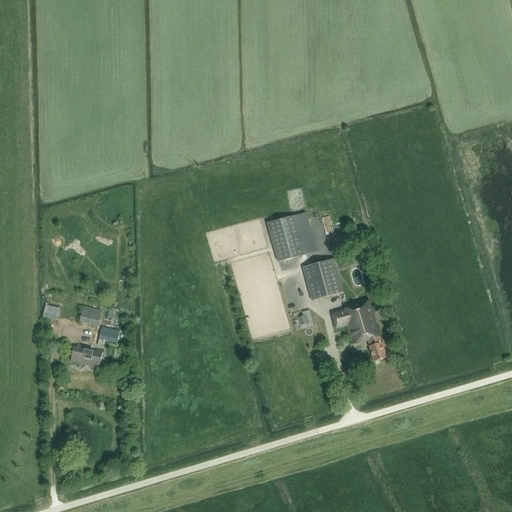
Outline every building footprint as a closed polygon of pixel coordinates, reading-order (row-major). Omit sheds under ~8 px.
[(306,213),(294,216),(266,224),(277,263),(294,258),(296,263),(302,262),(303,267),(302,268),(311,301),(342,292),(333,259),(308,266),(306,261),(318,257),(306,213)] [(357,227),(344,231),(349,248),(362,245),(357,227)] [(374,362),(387,358),(382,342),(381,342),(369,300),(352,305),(353,307),(332,313),(337,328),(348,325),(353,344),(369,339),(371,346),(370,346),(374,362)] [(58,316),(60,308),(45,304),(43,313),(58,316)] [(97,327),(101,310),(83,307),(80,323),(97,327)] [(307,324),(305,316),(297,317),(299,325),(307,324)] [(102,327),(99,338),(117,343),(120,331),(102,327)] [(91,350),(92,349),(77,345),(77,348),(74,347),(70,361),(98,368),(102,351),(96,350),(95,351),(91,350)]
